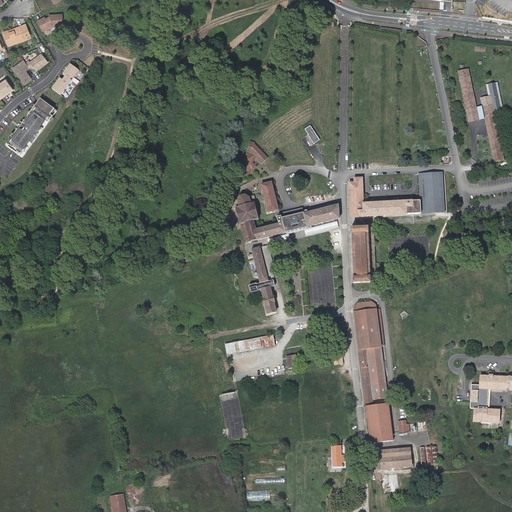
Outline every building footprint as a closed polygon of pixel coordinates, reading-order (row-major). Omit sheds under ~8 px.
[(46,19),(45,18),(44,17),(38,20),(42,29),(50,25),(61,25),(61,14),(48,14),(48,17),(47,18),(47,19),(46,19)] [(15,31),(14,29),(9,31),(3,33),(8,43),(18,39),(19,42),(28,39),(27,37),(31,36),(29,31),(26,32),(23,26),(19,27),(20,29),(15,31)] [(36,71),(48,62),(41,54),(30,62),(29,61),(26,64),(29,68),(30,68),(33,66),(36,71)] [(29,68),(26,64),(23,60),(16,66),(20,71),(16,74),(24,84),(31,79),(25,71),(29,68)] [(71,81),(79,71),(70,64),(63,74),(66,77),(71,80),(71,81)] [(496,115),(495,110),(494,110),(493,105),(485,107),(483,107),(477,108),(469,68),(467,69),(475,109),(467,111),(469,121),(478,119),(480,118),(485,117),(494,162),(496,162),(487,117),(496,115)] [(475,109),(467,69),(458,71),(467,111),(475,109)] [(60,95),(71,80),(66,77),(62,81),(61,80),(59,82),(58,81),(52,89),(56,92),(60,95)] [(13,90),(5,79),(0,83),(0,91),(4,97),(8,93),(8,92),(9,91),(10,92),(13,90)] [(501,109),(498,94),(491,95),(493,105),(494,110),(495,110),(501,109)] [(22,158),(56,111),(40,99),(22,123),(23,124),(19,128),(6,146),(22,158)] [(505,160),(496,115),(487,117),(496,162),(505,160)] [(305,130),(309,127),(317,140),(313,143),(314,144),(319,141),(309,126),(304,130),(305,130)] [(317,140),(309,127),(305,130),(307,135),(312,141),(311,141),(313,144),(314,144),(313,143),(317,140)] [(255,145),(255,144),(249,142),(246,151),(247,151),(240,175),(248,177),(250,169),(252,164),(254,156),(262,164),(267,158),(255,145)] [(442,213),(439,173),(419,175),(419,180),(425,179),(426,198),(421,198),(422,201),(420,201),(363,204),(362,179),(354,179),(354,183),(349,183),(350,210),(350,215),(354,219),(359,218),(442,213)] [(268,214),(278,211),(275,201),(276,201),(275,194),(274,195),(271,183),(261,186),(264,197),(264,199),(268,214)] [(261,219),(256,201),(253,202),(252,197),(248,198),(247,196),(240,198),(236,199),(231,201),(233,208),(235,208),(239,225),(240,224),(241,228),(245,244),(251,242),(257,241),(254,230),(259,229),(256,220),(261,219)] [(282,222),(259,229),(254,230),(257,241),(339,218),(336,206),(303,215),(301,209),(294,211),(293,210),(291,210),(292,212),(290,212),(290,211),(288,211),(288,213),(280,215),(282,222)] [(257,244),(340,221),(339,218),(257,241),(257,242),(257,244)] [(370,283),(368,228),(351,229),(351,234),(352,234),(354,278),(353,278),(353,284),(370,283)] [(373,228),(368,228),(370,283),(376,282),(373,228)] [(416,254),(429,254),(429,241),(416,241),(416,254)] [(276,276),(268,246),(262,248),(269,277),(276,276)] [(272,297),(270,288),(275,287),(273,281),(268,282),(260,248),(251,250),(252,254),(253,257),(257,274),(255,273),(255,274),(254,275),(253,276),(254,277),(255,277),(256,277),(258,276),(259,284),(256,285),(256,284),(249,286),(250,293),(258,291),(261,290),(263,299),(262,299),(264,306),(265,305),(267,315),(276,313),(273,303),(274,303),(272,297)] [(172,262),(188,258),(186,253),(171,257),(172,262)] [(381,347),(378,324),(381,324),(379,310),(376,310),(373,310),(372,306),(373,303),(371,302),(355,305),(355,306),(357,308),(357,312),(354,312),(362,379),(363,389),(365,405),(373,404),(372,400),(387,398),(381,347)] [(225,346),(227,355),(275,346),(273,336),(225,346)] [(340,344),(336,344),(332,345),(335,365),(343,364),(340,344)] [(295,356),(286,357),(288,369),(297,368),(295,356)] [(479,389),(488,389),(490,390),(504,390),(505,385),(508,386),(509,377),(499,377),(493,376),(493,375),(489,375),(489,376),(479,376),(479,384),(479,389)] [(479,384),(471,383),(471,390),(479,391),(478,402),(470,402),(470,408),(474,408),(487,409),(488,389),(479,389),(479,384)] [(479,391),(471,390),(470,402),(478,402),(479,391)] [(370,444),(392,441),(388,404),(366,407),(370,444)] [(489,409),(487,409),(474,408),(473,422),(499,423),(500,410),(489,409)] [(341,458),(341,456),(340,446),(332,447),(333,467),(342,467),(341,462),(344,462),(344,458),(341,458)] [(411,466),(411,462),(410,454),(410,449),(379,451),(381,470),(411,466)] [(248,500),(271,500),(271,490),(248,490),(248,500)] [(111,497),(113,511),(125,511),(123,495),(111,497)]
